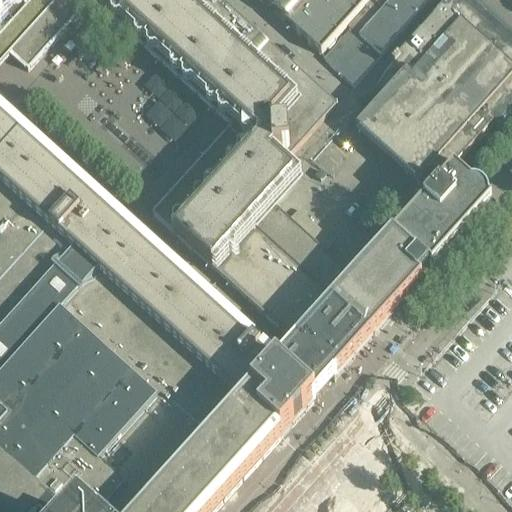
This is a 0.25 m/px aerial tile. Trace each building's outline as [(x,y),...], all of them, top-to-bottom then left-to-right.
[(364,271),(354,281),(272,206),(294,182),(281,170),(337,109),(264,41),(218,0),(0,0),(0,47),(11,58),(28,73),(93,0),(98,0),(102,3),(208,100),(219,110),(236,126),(152,218),(175,239),(212,272),(254,310),(258,313),(261,316),(296,348),(300,352),(290,362),(282,371),(316,402),(324,394),(399,310),(403,306),(411,297),(422,285),(420,282),(430,272),(394,239),(393,238),(364,271)] [(257,0),(278,19),(321,58),(348,29),(373,0),(257,0)] [(373,0),(348,29),(352,33),(324,64),(353,90),(432,0),(373,0)] [(473,0),(470,4),(467,3),(464,0),(452,0),(392,69),(403,79),(355,133),(418,189),(421,186),(433,197),(454,174),(497,126),(500,128),(511,115),(511,46),(510,45),(511,42),(511,33),(473,0)] [(87,79),(100,56),(86,48),(73,71),(87,79)] [(0,117),(0,511),(216,511),(310,409),(316,402),(282,371),(134,238),(119,224),(17,133),(0,117)] [(319,173),(315,179),(322,185),(326,179),(319,173)] [(454,174),(433,197),(396,238),(396,237),(394,239),(432,274),(492,208),(454,174)] [(367,240),(377,249),(386,238),(376,229),(367,240)] [(511,295),(429,384),(511,461),(511,295)]
